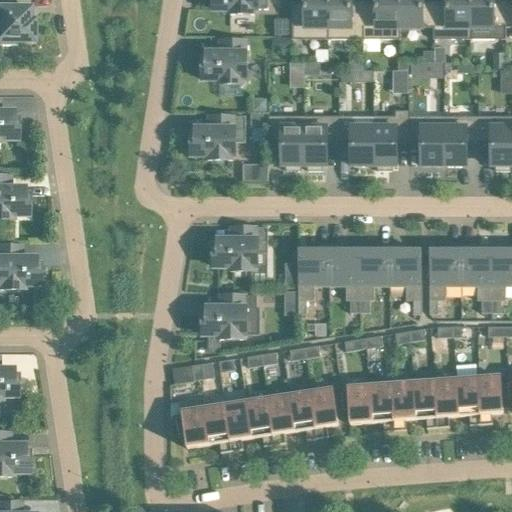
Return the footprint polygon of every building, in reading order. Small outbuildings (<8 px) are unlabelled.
[(0,0),(0,46),(17,46),(17,45),(16,45),(16,42),(34,42),(34,20),(30,20),(30,8),(16,8),(15,0),(0,0)] [(213,0),(214,10),(231,10),(231,15),(255,15),(255,10),(268,10),(268,0),(213,0)] [(329,40),(328,0),(304,0),(305,4),(293,4),(293,40),(329,40)] [(328,0),(329,40),(364,40),(364,4),(352,4),(351,0),(328,0)] [(400,28),(399,0),(375,0),(376,4),(364,4),(364,40),(400,40),(400,28)] [(399,0),(400,28),(434,28),(435,28),(435,4),(423,4),(422,0),(399,0)] [(471,40),(470,0),(447,0),(447,4),(435,4),(435,28),(434,28),(434,40),(471,40)] [(470,0),(471,40),(506,40),(506,28),(506,4),(494,4),(494,0),(470,0)] [(291,38),(278,38),(278,52),(291,52),(291,38)] [(220,85),(244,85),(244,80),(247,80),(247,54),(246,54),(246,41),(230,41),(230,43),(233,43),(233,54),(207,54),(207,61),(202,61),(202,80),(220,80),(220,85)] [(470,64),(470,74),(479,74),(479,73),(470,64)] [(511,71),(501,72),(501,88),(511,87),(511,71)] [(353,72),(342,72),(342,84),(354,83),(353,72)] [(410,118),(410,112),(396,112),(396,118),(374,118),(374,167),(378,167),(378,172),(393,172),(392,167),(397,167),(397,143),(409,143),(409,118),(410,118)] [(0,144),(0,145),(0,140),(17,140),(17,121),(13,121),(13,114),(0,113),(0,144)] [(251,114),(251,127),(268,127),(268,114),(251,114)] [(236,144),(246,144),(246,118),(219,117),(219,119),(222,119),(222,130),(195,130),(195,137),(191,137),(191,156),(208,156),(208,161),(232,161),(232,156),(236,156),(236,144)] [(511,168),(511,167),(511,117),(479,118),(479,144),(491,143),(491,167),(496,167),(496,172),(511,172),(511,168)] [(304,167),(305,118),(269,118),(268,143),(282,143),(282,167),(287,167),(287,171),(301,172),(301,167),(304,167)] [(339,143),(339,118),(305,118),(304,167),(308,167),(308,172),(322,172),(322,168),(327,167),(327,143),(339,143)] [(374,118),(339,118),(339,143),(352,143),(352,167),(374,167),(374,118)] [(422,167),(444,167),(444,118),(410,118),(409,118),(409,143),(422,143),(422,167)] [(467,144),(479,144),(479,118),(444,118),(444,167),(467,168),(467,144)] [(0,176),(0,220),(11,221),(11,216),(28,216),(28,197),(24,197),(24,190),(0,189),(0,178),(1,177),(0,176)] [(255,272),(255,267),(258,267),(258,255),(268,255),(268,229),(241,229),(242,230),(244,230),(244,242),(218,242),(218,248),(214,248),(214,267),(231,267),(231,272),(255,272)] [(413,302),(422,302),(422,287),(421,287),(421,252),(402,252),(402,244),(391,245),(391,287),(406,287),(406,302),(413,302)] [(492,302),(502,302),(506,302),(506,287),(511,286),(511,244),(510,245),(510,252),(492,252),(492,302)] [(299,302),(308,302),(315,302),(315,287),(331,287),(331,245),(319,245),(319,252),(300,252),(300,287),(299,287),(299,289),(299,293),(299,300),(299,302)] [(351,302),(361,302),(361,252),(342,252),(342,245),(331,245),(331,287),(347,287),(347,302),(351,302)] [(361,302),(371,302),(375,302),(375,287),(391,287),(391,245),(379,245),(379,252),(361,252),(361,302)] [(430,302),(439,302),(446,302),(446,287),(462,287),(462,245),(450,245),(450,252),(431,252),(431,287),(430,287),(430,302)] [(482,302),(492,302),(492,252),(474,252),(474,245),(462,245),(462,287),(478,287),(478,302),(482,302)] [(12,247),(0,247),(0,290),(22,291),(22,286),(40,286),(40,267),(35,267),(35,260),(9,260),(9,248),(12,248),(12,247)] [(285,277),(285,289),(299,289),(299,287),(299,277),(285,277)] [(257,323),(258,297),(231,297),(231,298),(234,298),(234,310),(207,310),(207,316),(203,316),(203,335),(220,335),(220,340),(244,340),(244,335),(247,335),(247,323),(257,323)] [(308,316),(308,302),(299,302),(299,316),(308,316)] [(361,316),(361,302),(351,302),(351,316),(361,316)] [(371,316),(371,302),(361,302),(361,316),(371,316)] [(422,316),(422,302),(413,302),(413,316),(422,316)] [(439,316),(439,302),(430,302),(430,316),(439,316)] [(492,316),(492,302),(482,302),(482,316),(492,316)] [(502,316),(502,302),(492,302),(492,316),(502,316)] [(439,340),(454,340),(454,328),(439,328),(439,340)] [(454,328),(454,340),(468,340),(468,328),(454,328)] [(489,340),(507,340),(507,328),(489,328),(489,340)] [(409,333),(411,344),(427,342),(425,331),(409,333)] [(398,346),(411,344),(409,333),(396,335),(398,346)] [(366,340),(368,351),(384,348),(382,337),(366,340)] [(347,354),(368,351),(366,340),(345,343),(347,354)] [(305,349),(306,360),(321,358),(319,347),(305,349)] [(292,363),(306,360),(305,349),(290,352),(292,363)] [(262,356),(264,367),(278,365),(277,354),(262,356)] [(265,373),(264,367),(262,356),(253,357),(247,358),(250,375),(265,373)] [(234,360),(219,363),(221,374),(236,372),(234,360)] [(213,364),(202,365),(204,381),(215,379),(213,364)] [(202,365),(192,367),(194,382),(204,381),(202,365)] [(0,401),(0,402),(0,397),(17,397),(17,378),(13,378),(13,371),(0,371),(0,401)] [(478,379),(482,427),(493,426),(493,425),(492,425),(491,416),(504,415),(501,378),(478,379)] [(471,428),(482,427),(478,379),(457,381),(460,418),(471,417),(472,426),(471,426),(471,428)] [(448,419),(460,418),(457,381),(435,382),(439,430),(450,429),(450,428),(449,428),(448,419)] [(428,431),(439,430),(435,382),(414,384),(417,421),(428,420),(429,429),(428,429),(428,431)] [(405,422),(417,421),(414,384),(392,385),(396,433),(407,432),(407,431),(406,431),(405,422)] [(385,434),(396,433),(392,385),(371,387),(374,424),(385,423),(386,432),(384,433),(385,434)] [(351,426),(374,424),(371,387),(348,389),(349,395),(342,396),(343,412),(344,412),(344,411),(350,411),(351,426)] [(311,393),(318,441),(330,439),(329,438),(328,438),(327,429),(339,427),(334,390),(311,393)] [(307,442),(318,441),(311,393),(290,397),(296,433),(307,432),(308,441),(307,441),(307,442)] [(284,435),(296,433),(290,397),(269,400),(276,447),(287,445),(287,444),(285,444),(284,435)] [(265,449),(276,447),(269,400),(247,403),(253,440),(264,438),(266,447),(264,447),(265,449)] [(241,441),(253,440),(247,403),(226,406),(233,454),(244,452),(244,450),(243,451),(241,441)] [(222,455),(233,454),(226,406),(205,409),(210,446),(222,445),(223,454),(222,454),(222,455)] [(188,450),(210,446),(205,409),(182,413),(183,418),(176,419),(179,436),(180,436),(180,435),(185,434),(188,450)] [(1,434),(0,433),(0,477),(11,478),(11,473),(28,473),(28,454),(24,454),(24,447),(0,446),(0,435),(1,435),(1,434)]
